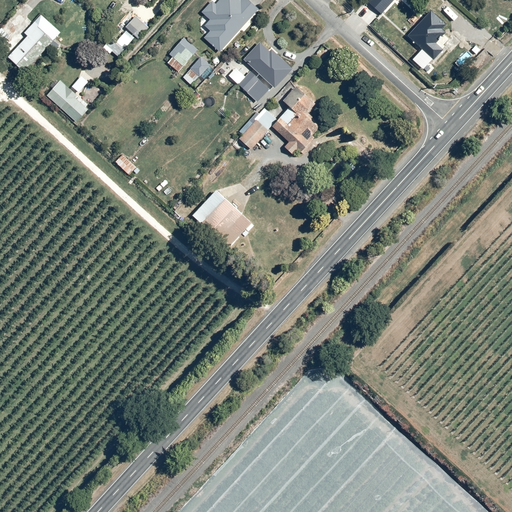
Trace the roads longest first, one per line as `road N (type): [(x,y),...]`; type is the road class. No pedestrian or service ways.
road 1 (secondary): [(452,127),(97,511)]
road 2 (unclassified): [(312,0),(452,127)]
